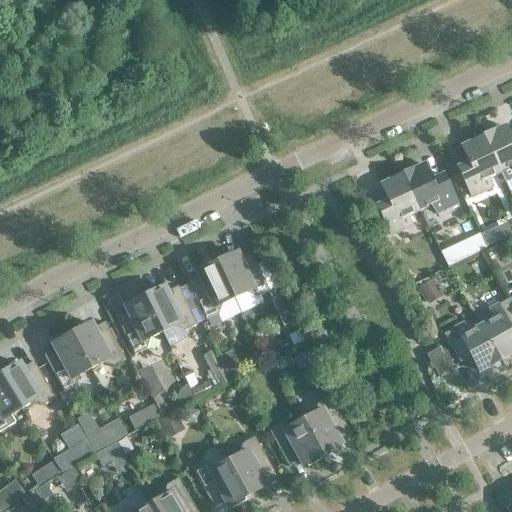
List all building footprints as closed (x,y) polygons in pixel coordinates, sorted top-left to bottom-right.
[(505,126),(483,137),(500,173),(511,167),(511,141),(511,142),(505,126)] [(500,173),(483,137),(461,147),(468,162),(457,167),(471,197),(490,188),(488,179),(500,173)] [(424,164),(402,175),(419,211),(432,205),(438,213),(457,204),(443,174),(431,180),(424,164)] [(419,211),(402,175),(381,185),(388,200),(376,206),(391,236),(410,227),(407,217),(419,211)] [(237,253),(217,263),(234,299),(245,293),(257,297),(269,291),(251,253),(239,258),(237,253)] [(234,299),(217,263),(196,272),(199,277),(188,283),(206,321),(218,315),(222,304),(234,299)] [(432,276),(417,284),(427,304),(443,296),(432,276)] [(164,287),(144,297),(162,333),(173,327),(184,331),(197,325),(178,287),(167,292),(164,287)] [(287,292),(273,299),(279,312),(293,306),(287,292)] [(162,333),(144,297),(124,307),(127,312),(115,317),(134,356),(146,350),(150,338),(162,333)] [(511,326),(511,307),(508,300),(490,309),(493,319),(481,326),(500,361),(511,354),(511,332),(509,327),(511,326)] [(91,324),(71,334),(91,369),(102,363),(113,367),(125,360),(105,323),(94,329),(91,324)] [(479,372),(500,361),(481,326),(469,332),(463,324),(444,334),(456,357),(467,350),(479,372)] [(91,369),(71,334),(52,345),(55,350),(44,356),(64,393),(76,387),(79,375),(91,369)] [(425,356),(437,378),(450,371),(438,349),(425,356)] [(213,350),(203,355),(211,371),(208,372),(216,388),(229,382),(213,350)] [(284,357),(274,362),(279,372),(289,366),(284,357)] [(20,363),(1,375),(21,409),(32,403),(44,405),(55,398),(33,362),(23,368),(20,363)] [(21,409),(1,375),(0,375),(0,431),(7,427),(10,416),(21,409)] [(158,378),(145,384),(152,398),(165,391),(158,378)] [(210,382),(191,391),(194,399),(213,389),(210,382)] [(231,387),(226,390),(227,395),(232,396),(235,391),(231,387)] [(314,414),(303,421),(322,456),(342,445),(339,440),(350,434),(330,397),(318,403),(314,414)] [(154,406),(143,411),(150,424),(160,419),(154,406)] [(176,412),(159,421),(167,437),(184,428),(176,412)] [(90,417),(77,424),(94,454),(126,436),(117,420),(97,431),(90,417)] [(322,456),(303,421),(292,427),(280,423),(268,430),(289,467),(300,461),(303,466),(322,456)] [(77,427),(59,437),(68,452),(85,442),(77,427)] [(127,438),(119,443),(126,455),(134,450),(127,438)] [(239,456),(228,462),(247,497),(267,486),(264,481),(275,475),(254,438),(242,444),(239,456)] [(52,462),(42,469),(49,480),(59,474),(52,462)] [(247,497),(228,462),(217,468),(205,465),(193,471),(214,508),(225,503),(227,508),(247,497)] [(163,497),(152,504),(156,511),(197,511),(178,479),(166,486),(163,497)] [(46,484),(35,492),(43,503),(50,498),(51,491),(46,484)]
